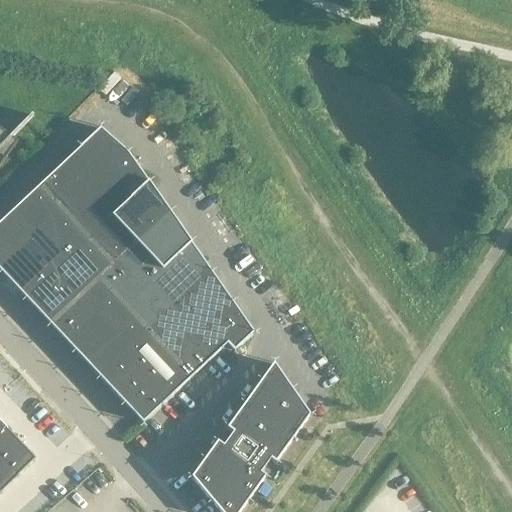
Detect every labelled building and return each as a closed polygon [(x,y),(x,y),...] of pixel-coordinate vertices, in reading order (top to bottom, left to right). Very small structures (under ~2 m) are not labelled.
[(38,187),(62,216),(68,223),(134,162),(128,153),(100,129),(38,187)] [(0,165),(17,143),(0,130),(0,165)] [(169,213),(134,162),(68,223),(84,242),(107,270),(169,213)] [(62,216),(38,187),(0,222),(0,271),(1,272),(62,216)] [(214,276),(169,213),(107,270),(133,301),(157,329),(214,276)] [(84,242),(68,223),(62,216),(1,272),(25,298),(84,242)] [(107,270),(84,242),(25,298),(49,324),(107,270)] [(133,301),(107,270),(49,324),(77,354),(133,301)] [(253,333),(214,276),(157,329),(195,374),(227,344),(234,351),(253,333)] [(157,329),(133,301),(77,354),(102,380),(157,329)] [(195,374),(157,329),(102,380),(142,423),(195,374)] [(233,434),(228,440),(223,447),(217,442),(191,478),(219,511),(240,511),(265,477),(260,473),(269,460),(275,464),(309,416),(273,364),(226,429),(233,434)] [(0,436),(0,459),(17,477),(34,460),(6,431),(0,436)] [(0,492),(1,493),(17,477),(0,459),(0,492)]
